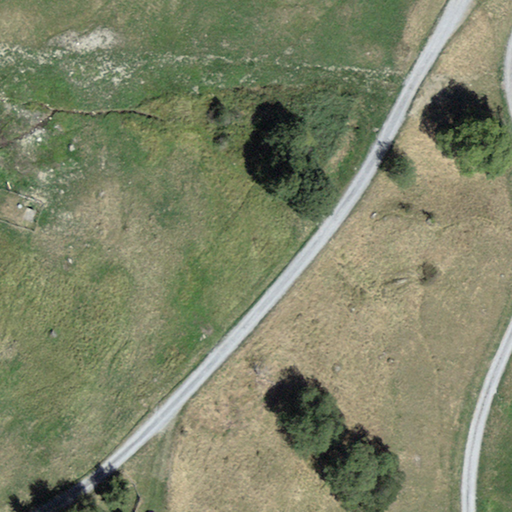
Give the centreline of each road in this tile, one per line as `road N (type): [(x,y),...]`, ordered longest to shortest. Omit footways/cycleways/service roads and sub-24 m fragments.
road 1 (track): [(45,511),(144,433),(330,224),(460,0)]
road 2 (track): [(511,332),(478,421),(467,511)]
